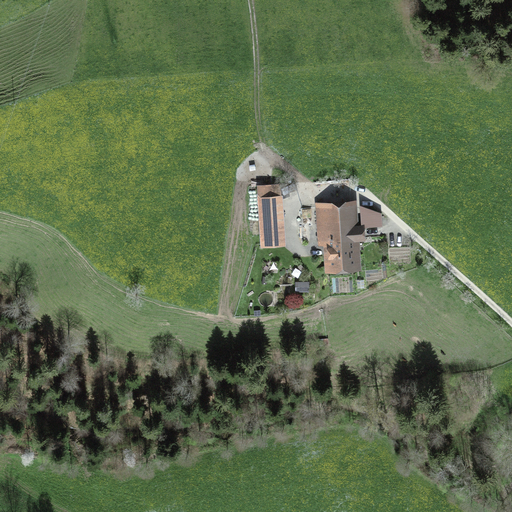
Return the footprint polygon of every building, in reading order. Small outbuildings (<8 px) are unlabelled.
[(283,199),(257,201),(261,253),(287,251),(283,199)] [(361,230),(361,228),(357,229),(354,202),(318,206),(325,278),(362,274),(359,243),(362,242),(361,230)] [(361,230),(372,229),(372,213),(360,209),(361,228),(361,230)] [(381,217),(372,213),(372,229),(382,229),(381,217)] [(295,284),(295,292),(304,292),(304,284),(295,284)]
